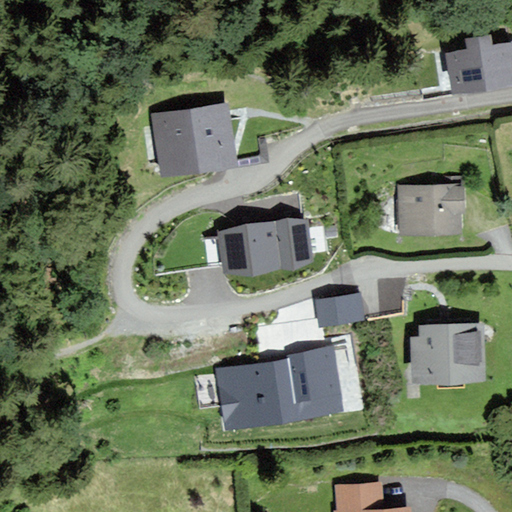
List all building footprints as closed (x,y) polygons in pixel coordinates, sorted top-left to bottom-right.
[(448,51),(455,88),(511,78),(511,41),(492,45),(490,34),(468,38),(470,48),(448,51)] [(157,116),(164,170),(233,161),(226,107),(157,116)] [(458,231),(459,186),(400,185),(399,230),(458,231)] [(228,270),(313,258),(307,216),(223,228),(228,270)] [(481,377),(481,325),(420,324),(420,336),(412,336),(412,377),(481,377)] [(340,406),(331,350),(222,368),(231,425),(340,406)] [(381,507),(381,483),(340,483),(341,509),(335,509),(334,511),(409,511),(410,506),(381,507)]
